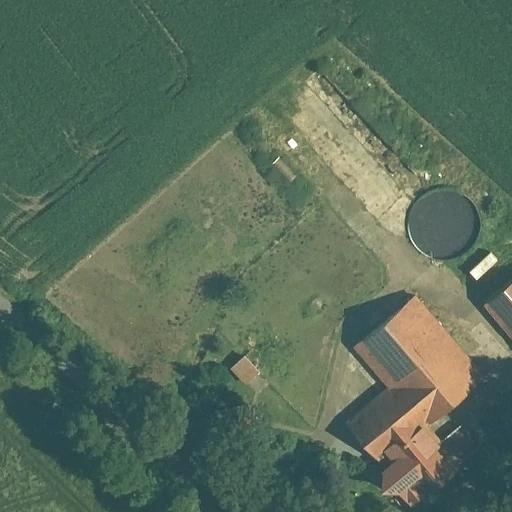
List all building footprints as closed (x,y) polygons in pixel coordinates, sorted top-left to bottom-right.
[(446,266),(458,264),(468,257),(476,248),(481,237),(482,225),(478,213),(471,203),(462,196),(450,192),(438,193),(426,197),(417,204),(410,215),(408,227),(409,239),(414,250),(423,259),(434,264),(446,266)] [(511,277),(483,303),(511,335),(511,277)] [(416,291),(350,345),(387,390),(346,423),(413,506),(479,451),(462,430),(441,448),(424,427),(486,377),(416,291)] [(236,366),(249,384),(267,370),(253,353),(236,366)] [(263,424),(255,401),(225,412),(233,435),(263,424)]
